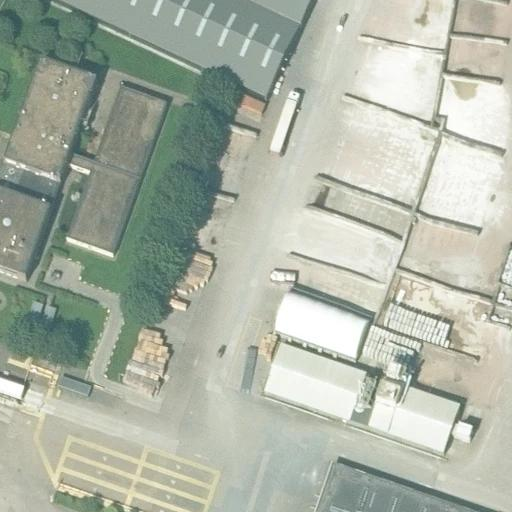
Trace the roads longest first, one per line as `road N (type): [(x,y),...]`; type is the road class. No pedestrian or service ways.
road 1 (unknown): [(184,442),(348,0)]
road 2 (unknown): [(260,435),(370,440),(511,486)]
road 3 (unknown): [(41,407),(184,442)]
